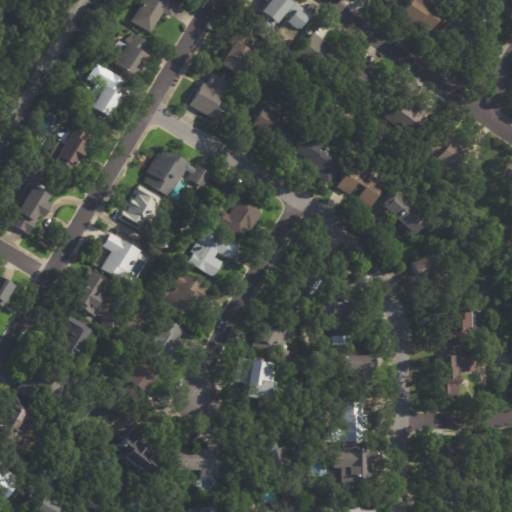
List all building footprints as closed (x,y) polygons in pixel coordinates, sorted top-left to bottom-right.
[(177,6),(170,18),(162,13),(150,32),(131,21),(143,0),(171,0),(178,4),(177,6)] [(296,5),(310,16),(300,29),(298,27),(297,28),(296,27),(293,30),(284,22),(286,20),(283,17),(286,14),(284,12),(274,24),(259,13),(269,0),(291,0),(288,3),(292,7),(295,4),(296,5)] [(408,25),(398,17),(410,0),(427,0),(444,12),(428,33),(418,25),(415,30),(408,25)] [(457,57),(442,48),(447,40),(440,35),(449,21),(462,29),(464,27),(477,36),(461,60),(457,57)] [(215,64),(235,30),(250,38),(244,48),(249,51),(242,63),(253,70),(246,82),(215,64)] [(314,34),(335,51),(334,52),(346,63),(338,73),(326,63),(320,71),(298,52),(313,33),(314,34)] [(147,46),(142,55),(146,57),(134,78),(112,65),(118,55),(112,51),(118,41),(124,45),(128,38),(133,41),(136,36),(148,44),(147,46)] [(359,63),(369,71),(367,73),(381,84),(368,103),(353,92),(349,98),(339,91),(359,63)] [(107,120),(89,109),(95,98),(90,94),(95,85),(101,88),(110,73),(124,82),(116,95),(118,97),(114,104),(117,106),(108,120),(107,120)] [(216,78),(228,85),(215,108),(223,113),(216,123),(188,106),(201,82),(205,85),(211,75),(216,78)] [(401,97),(410,104),(412,100),(430,112),(414,136),(385,116),(399,96),(401,97)] [(292,124),(298,128),(286,148),(267,136),(269,134),(253,124),(264,106),(292,124)] [(80,155),(70,172),(47,158),(56,144),(62,147),(71,130),(83,137),(79,144),(83,146),(79,154),(80,154),(80,155)] [(461,156),(452,170),(425,150),(437,133),(450,142),(454,136),(469,147),(461,156)] [(327,184),(316,177),(319,172),(317,171),(316,173),(309,169),(310,166),(302,161),(305,157),(295,151),(304,136),(329,152),(330,148),(344,157),(327,184)] [(198,168),(209,175),(201,189),(187,180),(190,175),(184,171),(167,198),(144,183),(148,175),(144,173),(156,154),(159,156),(163,151),(193,170),(195,166),(198,168)] [(370,209),(356,201),(361,193),(355,190),(351,197),(336,188),(351,163),(354,165),(356,161),(370,168),(367,173),(385,183),(370,209)] [(37,176),(55,186),(48,199),(45,198),(41,204),(46,207),(39,219),(34,216),(32,220),(34,221),(27,235),(8,224),(14,215),(10,212),(27,181),(32,183),(37,176)] [(121,221),(117,219),(122,210),(125,212),(128,208),(125,206),(130,199),(132,200),(134,196),(132,194),(137,185),(161,200),(141,234),(121,221)] [(260,207),(256,212),(260,215),(250,232),(246,230),(241,239),(213,222),(220,210),(228,215),(233,207),(219,198),(225,187),(240,196),(241,195),(260,207)] [(424,225),(413,236),(408,231),(406,233),(400,228),(402,226),(385,209),(388,206),(387,205),(397,194),(426,222),(424,225)] [(236,248),(229,261),(217,253),(214,259),(222,263),(213,278),(188,263),(194,253),(196,253),(202,244),(197,242),(205,228),(237,247),(236,248)] [(138,254),(125,274),(124,273),(119,282),(100,270),(110,253),(101,247),(109,234),(139,252),(138,254)] [(415,276),(410,264),(436,253),(439,259),(441,259),(445,270),(441,272),(444,280),(430,286),(426,276),(416,280),(415,276)] [(321,257),(334,265),(324,281),(321,279),(301,310),(285,300),(296,283),(292,280),(300,268),(309,274),(320,256),(321,257)] [(97,312),(104,314),(113,313),(115,329),(101,330),(100,318),(94,316),(93,318),(87,314),(86,315),(76,309),(78,305),(71,301),(90,272),(113,287),(97,312)] [(206,290),(197,302),(196,302),(184,319),(183,317),(182,319),(157,302),(166,289),(169,292),(173,286),(172,285),(181,273),(206,290)] [(0,280),(10,287),(8,290),(10,290),(4,301),(2,300),(0,304),(0,280)] [(354,319),(354,321),(349,321),(349,338),(337,338),(336,322),(333,322),(333,306),(353,305),(354,319)] [(474,314),(474,330),(468,330),(468,336),(446,336),(446,334),(436,335),(436,321),(448,321),(448,314),(468,314),(474,314)] [(89,328),(93,331),(71,364),(53,352),(61,340),(58,338),(62,333),(64,335),(67,330),(62,327),(69,316),(89,328)] [(286,318),(298,324),(284,349),(290,353),(284,365),(250,346),(265,319),(278,326),(283,316),(286,318)] [(183,330),(177,341),(180,342),(166,365),(145,352),(153,339),(148,335),(156,321),(162,325),(165,320),(183,330)] [(473,364),(473,371),(458,370),(458,363),(457,362),(457,361),(451,361),(451,368),(453,368),(453,381),(457,381),(457,394),(436,394),(436,384),(434,384),(434,367),(436,367),(436,356),(450,356),(450,355),(460,355),(460,354),(473,354),(473,364)] [(373,358),(372,374),(370,374),(370,393),(350,393),(350,373),(342,373),(342,358),(352,358),(352,357),(373,358)] [(243,396),(245,384),(233,382),(238,358),(276,365),(267,404),(242,398),(243,396)] [(154,378),(134,403),(115,387),(135,362),(154,378)] [(17,387),(23,378),(36,386),(40,379),(50,385),(57,374),(74,384),(59,409),(40,397),(35,405),(14,393),(17,387)] [(0,417),(11,398),(28,408),(6,445),(0,441),(0,417)] [(362,404),(362,416),(366,416),(366,444),(340,444),(339,433),(341,433),(340,402),(362,402),(362,404)] [(124,439),(132,430),(139,436),(132,445),(143,453),(140,457),(141,458),(143,455),(148,459),(145,462),(153,469),(144,480),(122,461),(120,463),(114,457),(117,454),(114,452),(124,439)] [(277,449),(280,459),(276,460),(280,475),(267,478),(262,461),(258,462),(254,447),(272,442),(274,450),(277,449)] [(216,480),(199,480),(199,471),(174,471),(175,450),(206,451),(206,444),(223,444),(223,480),(216,480)] [(433,449),(462,449),(461,468),(464,468),(464,481),(432,480),(433,449)] [(367,453),(367,492),(339,491),(339,477),(345,477),(346,450),(367,451),(367,453)] [(1,502),(0,501),(0,469),(16,479),(1,502)] [(265,511),(285,509),(281,487),(305,483),(307,497),(303,498),(304,504),(298,505),(298,511),(265,511)] [(455,511),(432,511),(432,500),(436,500),(436,495),(455,495),(455,511)] [(57,511),(32,511),(43,497),(60,508),(57,511)] [(76,511),(83,498),(94,504),(96,499),(107,504),(104,511),(106,511),(76,511)]
